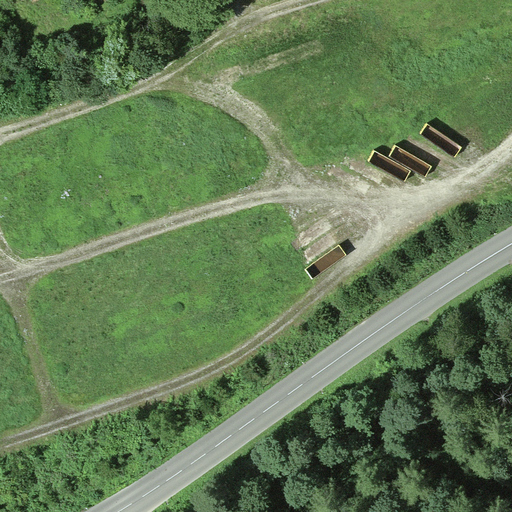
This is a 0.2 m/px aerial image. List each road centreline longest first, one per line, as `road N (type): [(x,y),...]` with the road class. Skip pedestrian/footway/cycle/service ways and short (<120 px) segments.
road 1 (track): [(0,440),(232,360),(511,148)]
road 2 (tertiary): [(117,511),(511,244)]
road 3 (track): [(440,204),(355,190),(254,198),(0,280)]
road 4 (track): [(236,26),(176,71),(0,131)]
road 5 (track): [(0,235),(60,420)]
road 6 (track): [(176,71),(226,95),(272,143),(281,194)]
